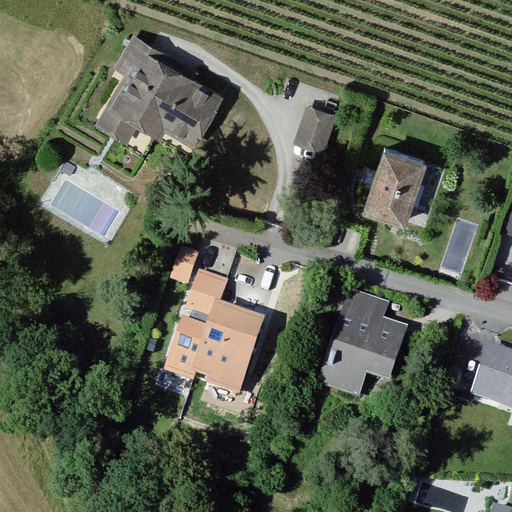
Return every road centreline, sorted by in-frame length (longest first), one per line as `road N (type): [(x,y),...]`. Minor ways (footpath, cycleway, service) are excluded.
road 1 (residential): [(184,218),(511,315)]
road 2 (track): [(0,366),(51,461),(68,511)]
